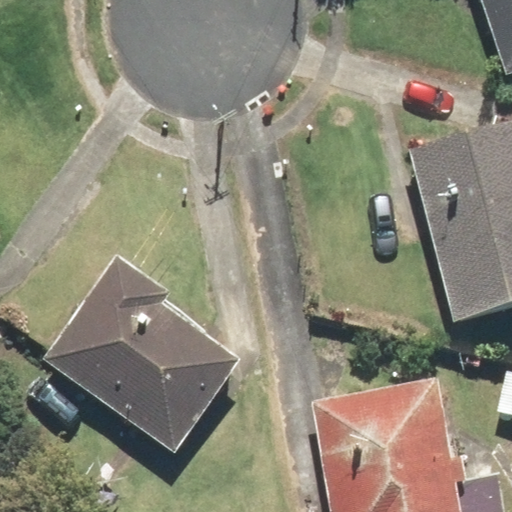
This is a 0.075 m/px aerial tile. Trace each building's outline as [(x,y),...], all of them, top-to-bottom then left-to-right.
[(511,0),(486,0),(511,82),(511,81),(511,0)] [(511,130),(415,154),(457,330),(511,317),(511,130)] [(247,368),(122,269),(48,363),(172,461),(247,368)] [(511,378),(501,422),(511,424),(511,378)] [(508,511),(506,491),(464,496),(451,383),(321,399),(335,511),(508,511)]
